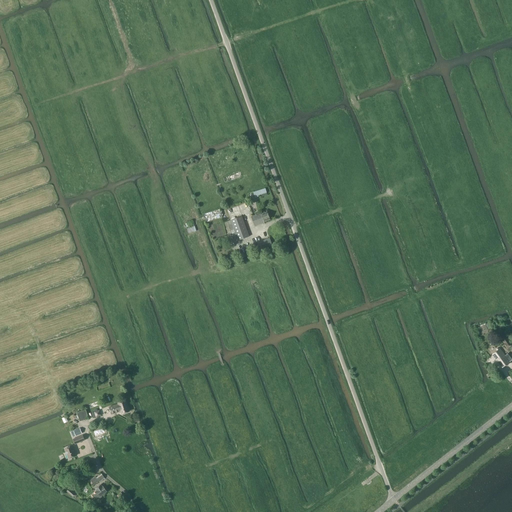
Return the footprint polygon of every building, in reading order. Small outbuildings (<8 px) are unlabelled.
[(229,181),(241,177),(239,172),(227,176),(229,181)] [(255,197),(267,192),(265,188),(253,192),(255,197)] [(205,221),(222,216),(220,208),(203,213),(205,221)] [(251,216),(254,225),(264,222),(264,221),(270,219),(267,211),(261,213),(257,214),(257,213),(256,213),(256,214),(251,216)] [(238,240),(249,236),(242,216),(231,220),(234,229),(232,230),(234,235),(236,234),(238,240)] [(260,250),(273,245),(270,237),(257,242),(260,250)] [(501,330),(497,333),(507,347),(511,344),(501,330)] [(493,354),(497,361),(499,359),(499,360),(505,356),(499,347),(497,349),(498,350),(493,354)] [(497,361),(502,367),(511,359),(508,354),(505,356),(499,360),(499,359),(497,361)] [(129,411),(126,400),(118,403),(119,404),(109,407),(112,413),(119,411),(119,410),(121,410),(122,413),(129,411)] [(89,418),(86,409),(77,412),(80,421),(89,418)] [(75,435),(82,432),(80,427),(73,430),(75,435)] [(75,443),(85,440),(83,435),(73,439),(75,443)] [(69,458),(76,455),(72,446),(65,448),(69,458)] [(107,491),(103,486),(102,487),(101,485),(96,489),(97,490),(97,491),(97,492),(94,494),(98,499),(102,496),(101,495),(107,491)]
